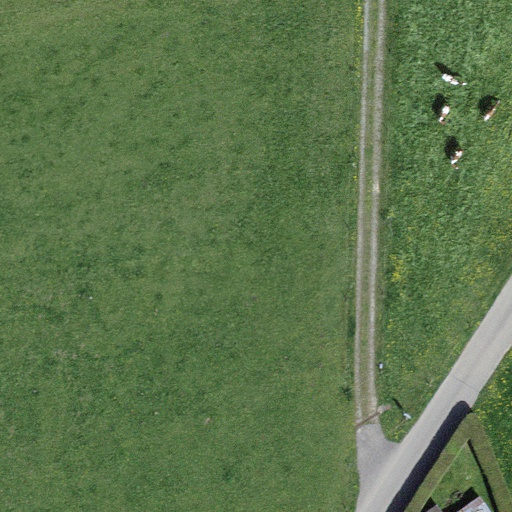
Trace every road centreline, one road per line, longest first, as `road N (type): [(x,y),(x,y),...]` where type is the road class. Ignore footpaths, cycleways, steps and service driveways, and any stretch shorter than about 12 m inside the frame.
road 1 (track): [(373,511),(363,416),(377,0)]
road 2 (unclassified): [(382,511),(511,306)]
